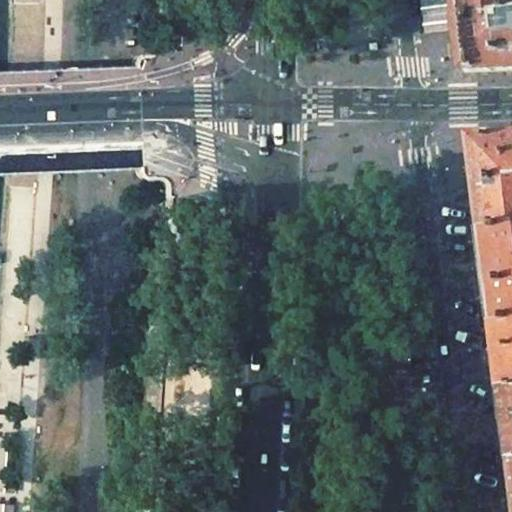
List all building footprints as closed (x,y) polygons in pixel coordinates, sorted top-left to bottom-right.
[(511,0),(461,0),(464,22),(511,14),(511,0)] [(469,74),(511,72),(511,14),(464,22),(463,22),(469,74)] [(511,136),(479,137),(491,231),(511,228),(511,136)] [(193,222),(179,221),(177,245),(191,246),(193,222)] [(511,228),(491,231),(502,323),(511,321),(511,228)] [(511,321),(502,323),(511,393),(511,392),(511,321)]
